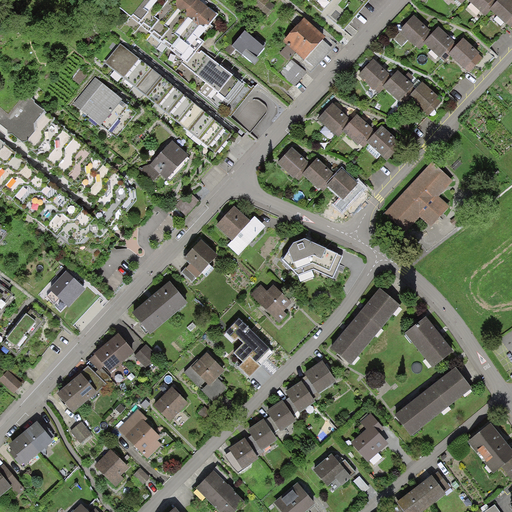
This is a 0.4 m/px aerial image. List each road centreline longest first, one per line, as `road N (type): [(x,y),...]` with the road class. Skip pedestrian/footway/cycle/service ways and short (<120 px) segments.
road 1 (residential): [(146,511),(328,323),(376,252)]
road 2 (residential): [(0,434),(235,180)]
road 3 (residential): [(511,54),(348,235)]
road 4 (residential): [(235,180),(399,0)]
road 5 (unknown): [(156,266),(0,131)]
road 6 (residential): [(376,252),(422,287),(505,396)]
road 7 (residential): [(505,396),(364,511)]
road 8 (residential): [(235,180),(348,235)]
